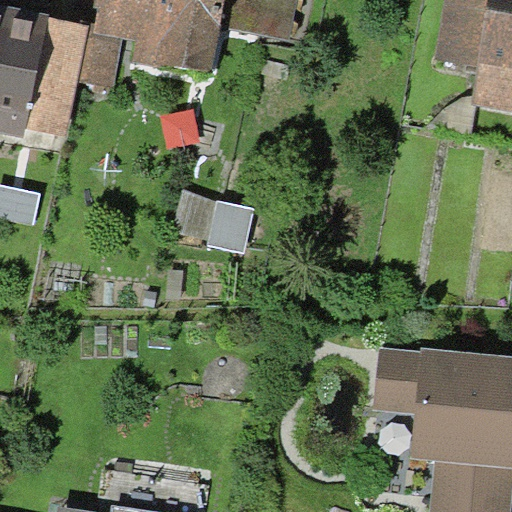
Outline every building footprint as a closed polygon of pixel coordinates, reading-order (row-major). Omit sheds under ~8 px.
[(75,34),(65,84),(103,90),(113,36),(135,40),(130,63),(203,77),(218,0),(94,0),(93,8),(97,9),(93,31),(76,27),(75,34)] [(511,0),(448,0),(437,64),(475,70),(469,102),(511,108),(511,0)] [(0,127),(55,138),(65,84),(75,34),(0,19),(0,127)] [(0,221),(27,228),(32,202),(0,195),(0,221)] [(208,246),(233,251),(240,216),(216,211),(208,246)] [(509,511),(511,491),(511,368),(377,353),(370,416),(405,419),(400,459),(442,464),(436,511),(509,511)]
